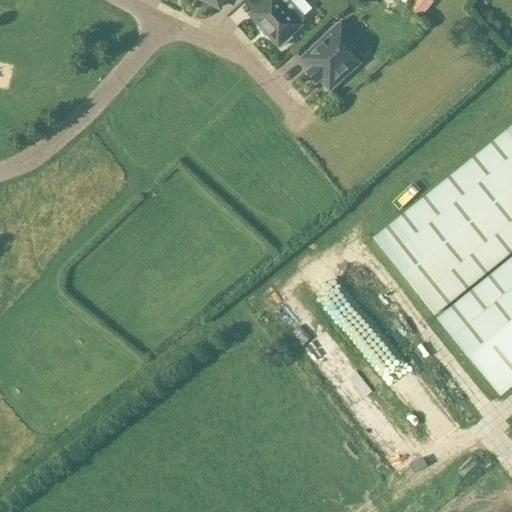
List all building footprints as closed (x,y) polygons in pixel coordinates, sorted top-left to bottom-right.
[(200,0),(219,9),(223,0),(200,0)] [(264,0),(266,1),(249,16),(279,48),(303,27),(301,25),(304,22),(305,17),(290,1),(291,0),(264,0)] [(432,6),(424,0),(415,0),(409,8),(409,9),(421,19),(432,6)] [(330,91),(359,65),(360,64),(350,54),(361,44),(342,23),(301,60),(311,70),(307,73),(317,84),(321,81),(330,91)] [(175,113),(192,76),(167,64),(150,101),(175,113)] [(175,113),(210,129),(227,108),(207,99),(206,98),(212,85),(192,76),(175,113)] [(227,108),(210,129),(215,135),(236,160),(267,133),(253,117),(242,126),(227,108)] [(511,255),(511,124),(372,238),(436,317),(511,255)] [(267,133),(236,160),(249,175),(280,149),(267,133)] [(298,170),(280,149),(249,175),(266,195),(267,196),(298,170)] [(81,157),(65,170),(90,202),(107,188),(81,157)] [(90,202),(65,170),(49,183),(74,215),(90,202)] [(74,215),(49,183),(33,196),(39,204),(59,228),(74,215)] [(59,228),(39,204),(23,216),(49,248),(65,235),(59,228)] [(207,256),(228,239),(202,208),(201,208),(181,225),(207,256)] [(23,216),(7,230),(32,262),(49,248),(23,216)] [(165,238),(190,269),(207,256),(181,225),(165,238)] [(149,251),(175,282),(190,269),(165,238),(149,251)] [(130,260),(156,292),(172,279),(146,247),(130,260)] [(500,397),(511,387),(511,256),(436,318),(500,397)] [(135,308),(156,292),(130,260),(129,261),(109,277),(110,279),(134,308),(135,309),(135,308)] [(67,333),(85,318),(84,318),(67,297),(49,311),(67,333)] [(89,304),(79,312),(84,318),(85,318),(94,311),(89,304)] [(52,345),(67,333),(49,311),(34,323),(52,345)] [(94,311),(85,318),(90,324),(99,317),(94,311)] [(99,317),(90,324),(95,331),(104,323),(99,317)] [(85,354),(102,340),(95,331),(90,324),(85,318),(67,333),(85,354)] [(37,357),(52,345),(34,323),(20,335),(37,357)] [(70,366),(85,354),(67,333),(52,345),(70,366)] [(20,370),(37,357),(20,335),(3,349),(2,349),(19,370),(20,371),(20,370)] [(55,379),(70,366),(52,345),(37,357),(55,379)] [(238,356),(214,376),(246,415),(270,395),(280,407),(291,397),(278,382),(267,391),(238,356)] [(38,392),(55,379),(37,357),(20,370),(20,371),(37,392),(37,393),(38,392)] [(170,412),(144,433),(175,470),(201,449),(170,412)]
